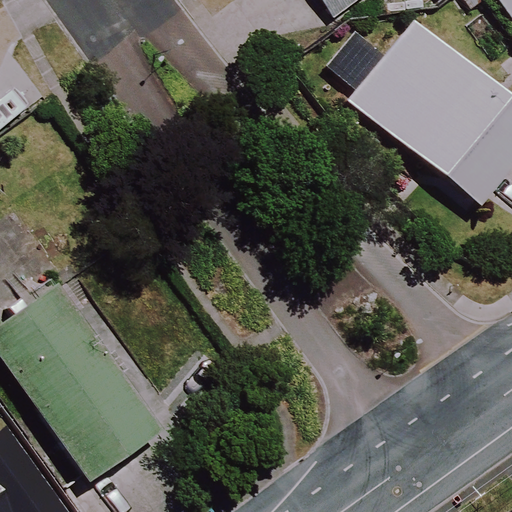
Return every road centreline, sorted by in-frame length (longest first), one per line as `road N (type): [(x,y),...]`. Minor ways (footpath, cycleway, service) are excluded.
road 1 (residential): [(403,467),(137,84),(108,0)]
road 2 (residential): [(119,0),(198,58),(492,404)]
